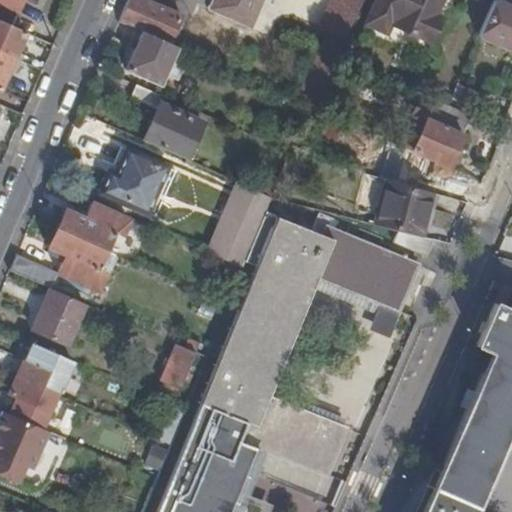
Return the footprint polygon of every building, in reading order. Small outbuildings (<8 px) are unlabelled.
[(0,0),(0,22),(11,28),(23,0),(0,0)] [(146,0),(128,0),(119,22),(137,29),(142,32),(171,44),(182,16),(146,0)] [(250,26),(261,0),(211,0),(208,7),(250,26)] [(429,6),(431,0),(379,0),(370,20),(390,29),(395,20),(424,33),(435,9),(429,6)] [(441,0),(431,0),(429,6),(435,9),(424,33),(433,37),(444,13),(437,10),(441,0)] [(511,48),(511,9),(493,1),(478,36),(511,51),(511,48)] [(298,100),(313,107),(334,62),(356,16),(341,8),(298,100)] [(16,53),(24,34),(11,28),(0,22),(0,53),(13,59),(16,53)] [(142,32),(137,29),(133,40),(138,42),(142,32)] [(138,42),(133,40),(125,56),(131,58),(126,69),(161,85),(178,47),(171,44),(142,32),(138,42)] [(0,89),(6,75),(11,65),(13,59),(0,53),(0,89)] [(19,62),(22,56),(16,53),(13,59),(19,62)] [(17,68),(19,62),(13,59),(11,65),(17,68)] [(334,62),(313,107),(323,111),(344,68),(334,62)] [(12,78),(17,68),(11,65),(6,75),(12,78)] [(157,109),(144,141),(186,160),(203,123),(160,105),(164,97),(137,84),(131,97),(157,109)] [(485,95),(457,84),(451,98),(478,110),(485,95)] [(471,117),(445,105),(439,118),(417,108),(405,136),(400,146),(449,167),(471,117)] [(128,150),(120,147),(109,172),(117,175),(128,150)] [(156,195),(167,168),(128,150),(117,175),(109,172),(100,193),(143,212),(152,194),(156,195)] [(266,174),(257,192),(271,198),(279,179),(266,174)] [(384,179),(372,224),(398,231),(424,238),(435,194),(384,179)] [(234,182),(204,252),(225,260),(243,267),(249,252),(264,214),(271,198),(257,192),(234,182)] [(57,228),(105,249),(113,233),(118,235),(122,237),(129,220),(91,203),(89,206),(84,204),(82,209),(87,212),(84,218),(79,216),(65,210),(63,213),(58,211),(54,222),(59,224),(57,228)] [(87,212),(82,209),(79,216),(84,218),(87,212)] [(264,214),(249,252),(261,257),(203,403),(247,421),(240,439),(258,447),(266,450),(326,475),(344,429),(259,393),(262,386),(308,275),(374,301),(367,319),(393,330),(420,266),(349,236),(353,227),(323,215),(314,234),(264,214)] [(64,261),(58,273),(87,286),(95,268),(97,269),(105,249),(57,228),(49,246),(63,253),(67,255),(64,261)] [(426,258),(432,240),(424,238),(398,231),(395,244),(426,258)] [(113,233),(105,249),(111,251),(118,235),(113,233)] [(16,254),(9,271),(45,287),(51,289),(58,273),(16,254)] [(243,267),(225,260),(221,269),(239,277),(243,267)] [(511,289),(504,286),(495,304),(506,308),(511,293),(511,289)] [(51,289),(45,287),(27,327),(61,342),(79,302),(51,289)] [(480,511),(511,439),(511,308),(511,311),(495,304),(477,346),(493,354),(475,394),(441,471),(434,468),(414,511),(480,511)] [(186,348),(196,353),(200,344),(189,339),(186,348)] [(32,343),(25,360),(50,371),(44,385),(59,392),(72,361),(32,343)] [(186,348),(177,345),(161,381),(167,383),(162,394),(175,400),(184,380),(188,382),(195,368),(191,366),(196,353),(186,348)] [(18,396),(10,412),(43,427),(58,394),(43,387),(44,385),(50,371),(25,360),(11,393),(18,396)] [(347,422),(262,386),(259,393),(344,429),(347,422)] [(247,421),(203,403),(157,511),(259,511),(262,505),(238,495),(248,470),(257,448),(258,449),(258,447),(240,439),(247,421)] [(10,412),(2,409),(0,412),(0,475),(12,480),(19,464),(26,466),(33,469),(49,430),(43,427),(10,412)] [(256,473),(266,450),(258,447),(258,449),(257,448),(248,470),(256,473)] [(19,464),(12,480),(18,483),(26,466),(19,464)] [(347,480),(343,479),(332,504),(336,505),(347,480)]
